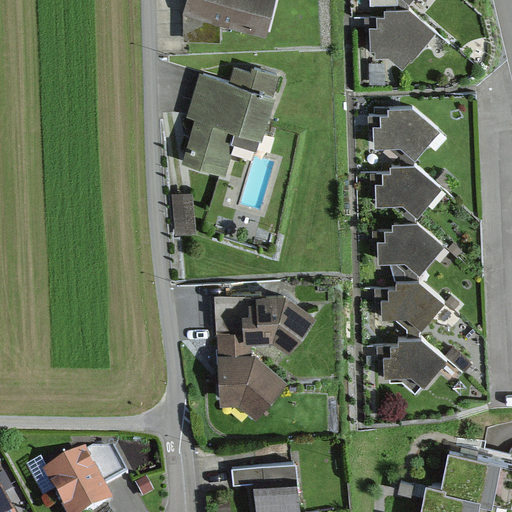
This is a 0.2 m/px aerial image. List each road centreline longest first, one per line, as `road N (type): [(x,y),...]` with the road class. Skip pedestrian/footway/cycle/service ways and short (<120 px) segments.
road 1 (residential): [(148,0),(160,258),(176,392),(176,511)]
road 2 (track): [(0,420),(172,425)]
